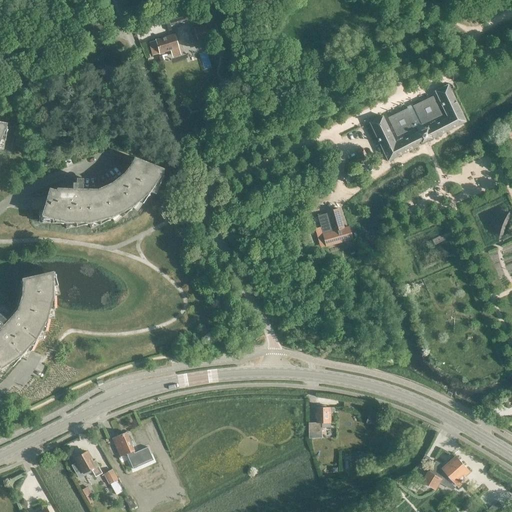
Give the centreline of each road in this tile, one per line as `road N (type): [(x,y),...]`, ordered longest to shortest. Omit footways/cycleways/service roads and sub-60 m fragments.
road 1 (unclassified): [(275,372),(269,334),(200,201),(117,0)]
road 2 (secondary): [(0,456),(148,389),(275,372)]
road 3 (secondary): [(275,372),(400,395),(511,454)]
road 4 (track): [(200,201),(403,96)]
road 5 (residential): [(109,157),(50,178),(0,209)]
road 6 (track): [(403,96),(511,45)]
